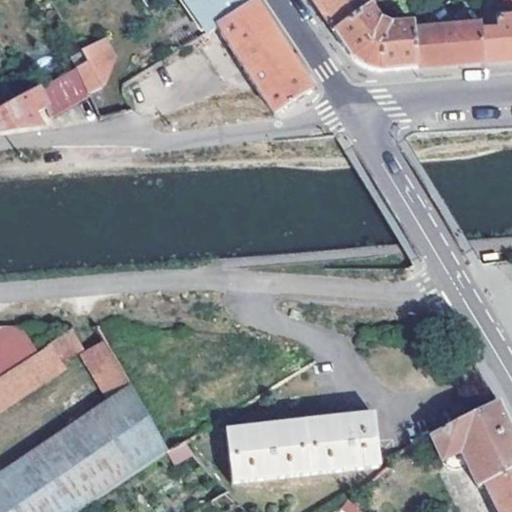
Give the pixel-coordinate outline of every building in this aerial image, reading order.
[(185,0),(209,33),(217,28),(256,3),(253,0),(185,0)] [(306,0),(326,28),(330,34),(367,9),(371,7),(366,0),(306,0)] [(511,0),(494,0),(511,22),(511,0)] [(256,3),(217,28),(274,115),(311,89),(287,53),(261,11),(256,3)] [(378,25),(367,9),(330,34),(345,54),(351,60),(359,67),(363,69),(367,71),(371,72),(376,72),(380,73),(415,71),(412,34),(411,28),(388,30),(378,25)] [(479,34),(482,65),(511,62),(511,23),(494,22),(495,33),(479,34)] [(412,34),(415,71),(461,67),(482,65),(479,34),(479,28),(412,34)] [(90,61),(77,68),(89,96),(102,89),(114,58),(105,40),(83,51),(90,61)] [(198,40),(186,48),(192,57),(205,49),(198,40)] [(50,119),(90,97),(89,96),(77,68),(0,112),(0,135),(39,130),(32,117),(45,109),(50,119)] [(145,108),(134,80),(124,87),(124,93),(132,112),(145,108)] [(0,328),(0,376),(36,353),(19,329),(0,328)] [(84,351),(78,354),(107,401),(130,387),(102,340),(84,351)] [(36,353),(0,376),(0,409),(65,369),(49,345),(36,353)] [(80,511),(170,453),(130,387),(107,401),(0,472),(0,511),(80,511)] [(484,484),(511,470),(511,437),(496,403),(439,434),(432,438),(444,463),(447,465),(451,465),(465,458),(480,487),(484,485),(484,484)] [(380,468),(376,434),(374,416),(227,434),(233,485),(380,468)] [(511,511),(511,470),(484,484),(484,485),(497,511),(511,511)] [(243,511),(228,494),(212,503),(219,511),(243,511)]
